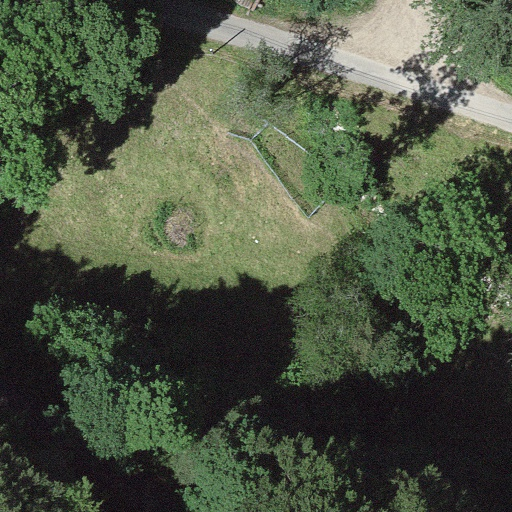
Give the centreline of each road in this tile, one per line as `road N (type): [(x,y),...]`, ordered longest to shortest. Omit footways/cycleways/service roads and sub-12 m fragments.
road 1 (track): [(67,0),(168,15),(511,118)]
road 2 (track): [(172,511),(0,394)]
